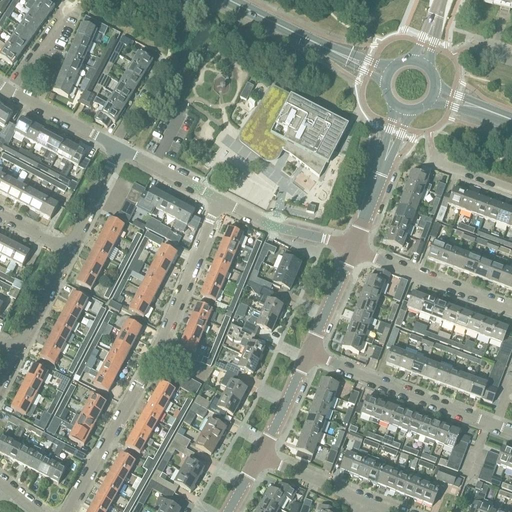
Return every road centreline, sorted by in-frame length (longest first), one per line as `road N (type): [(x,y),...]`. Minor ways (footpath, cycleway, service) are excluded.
road 1 (residential): [(65,511),(157,346),(217,199)]
road 2 (residential): [(511,429),(310,351)]
road 3 (tertiary): [(387,75),(228,0)]
road 4 (residential): [(511,310),(349,249)]
road 5 (tertiary): [(349,249),(403,108)]
road 6 (residential): [(349,249),(217,199)]
